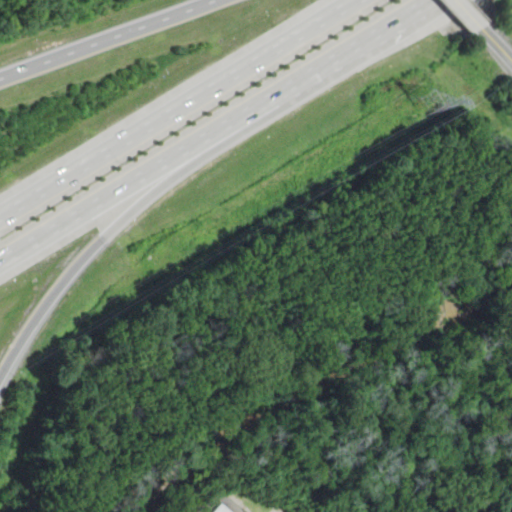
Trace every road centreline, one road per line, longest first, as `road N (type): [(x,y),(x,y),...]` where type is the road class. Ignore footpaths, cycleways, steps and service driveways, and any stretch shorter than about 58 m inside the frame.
road 1 (motorway): [(355,0),(0,216)]
road 2 (motorway): [(0,260),(230,120)]
road 3 (motorway): [(230,120),(427,0)]
road 4 (motorway): [(211,0),(0,78)]
road 5 (motorway): [(0,375),(105,235)]
road 6 (motorway): [(105,235),(230,120)]
